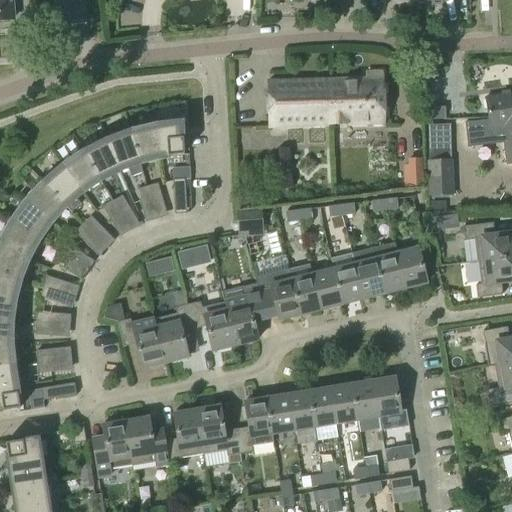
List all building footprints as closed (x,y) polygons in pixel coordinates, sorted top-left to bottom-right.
[(0,0),(0,20),(12,20),(10,0),(0,0)] [(330,81),(332,125),(383,123),(382,73),(364,74),(365,80),(330,81)] [(332,125),(330,81),(267,83),(268,127),(332,125)] [(506,164),(511,162),(511,94),(485,99),(490,128),(501,127),(506,164)] [(446,108),(433,108),(433,121),(446,120),(446,108)] [(451,151),(451,122),(429,122),(429,150),(451,151)] [(155,125),(160,158),(183,155),(182,138),(181,138),(181,123),(177,123),(158,125),(155,125)] [(160,158),(155,125),(152,126),(133,130),(130,131),(139,163),(152,160),(152,159),(160,158)] [(377,143),(379,131),(366,128),(364,140),(377,143)] [(108,139),(106,140),(119,170),(127,167),(130,177),(142,173),(139,163),(130,131),(127,132),(108,139)] [(119,170),(106,140),(103,141),(85,150),(83,152),(100,181),(101,180),(111,175),(111,174),(119,170)] [(282,148),(282,186),(292,186),(292,148),(282,148)] [(100,181),(83,152),(80,153),(64,164),(61,166),(81,192),(88,187),(89,188),(98,181),(100,181)] [(403,166),(403,188),(423,187),(422,159),(407,160),(407,166),(403,166)] [(453,196),(452,160),(427,161),(428,197),(453,196)] [(44,181),(42,183),(65,207),(72,214),(82,206),(75,197),(81,192),(61,166),(59,168),(44,181)] [(185,193),(184,180),(173,180),(173,194),(185,193)] [(65,207),(42,183),(40,185),(27,199),(25,202),(50,222),(56,216),(64,208),(65,207)] [(146,187),(150,200),(161,197),(157,184),(146,187)] [(150,200),(146,187),(136,190),(140,203),(150,200)] [(121,196),(112,202),(119,214),(128,208),(121,196)] [(396,199),(383,200),(385,210),(397,209),(396,199)] [(385,210),(383,200),(371,202),(372,212),(385,210)] [(11,220),(10,223),(38,240),(46,229),(45,229),(50,222),(25,202),(23,204),(11,220)] [(119,214),(112,202),(103,207),(109,219),(119,214)] [(353,204),(341,206),(342,216),(354,214),(353,204)] [(342,216),(341,206),(328,207),(329,217),(342,216)] [(310,209),(298,211),(299,221),(311,219),(310,209)] [(299,221),(298,211),(285,212),(286,223),(299,221)] [(239,231),(261,229),(260,212),(237,214),(239,231)] [(454,216),(445,217),(447,230),(456,229),(454,216)] [(82,225),(92,234),(100,227),(90,217),(82,225)] [(0,240),(0,246),(27,259),(31,251),(32,252),(37,242),(38,240),(10,223),(8,225),(0,240)] [(477,262),(511,257),(511,233),(494,236),(492,223),(463,227),(464,241),(474,240),(477,262)] [(92,234),(82,225),(74,232),(84,242),(92,234)] [(65,244),(59,253),(70,261),(76,251),(65,244)] [(404,288),(396,255),(393,244),(372,249),(383,293),(404,288)] [(0,272),(20,279),(20,278),(24,267),(27,259),(0,246),(0,272)] [(205,249),(192,252),(196,268),(209,264),(205,249)] [(372,249),(351,255),(362,298),(383,293),(372,249)] [(417,250),(396,255),(404,288),(427,282),(427,281),(425,281),(417,250)] [(70,261),(59,253),(53,263),(65,270),(70,261)] [(362,298),(351,255),(331,260),(333,270),(333,271),(341,304),(362,298)] [(511,257),(477,262),(480,285),(475,286),(477,299),(502,295),(500,283),(511,281),(511,257)] [(168,258),(158,261),(161,272),(172,270),(168,258)] [(291,281),(292,281),(290,270),(255,279),(257,288),(263,312),(275,309),(277,318),(276,318),(276,320),(299,314),(291,281)] [(341,304),(333,271),(312,276),(320,309),(341,304)] [(0,297),(13,300),(15,292),(16,292),(19,281),(20,279),(0,272),(0,297)] [(312,276),(292,281),(291,281),(299,314),(320,309),(312,276)] [(43,287),(56,291),(59,281),(46,277),(43,287)] [(56,291),(43,287),(39,298),(52,302),(56,291)] [(263,312),(257,288),(244,291),(246,297),(223,302),(234,345),(258,339),(258,338),(256,338),(251,315),(263,312)] [(172,296),(175,308),(174,308),(176,314),(154,320),(164,362),(188,356),(188,355),(187,356),(181,333),(193,330),(187,305),(184,293),(172,296)] [(13,300),(0,297),(0,320),(11,322),(11,320),(13,309),(12,308),(13,300)] [(234,345),(223,302),(201,308),(199,302),(187,305),(193,330),(205,327),(211,350),(210,350),(210,351),(234,345)] [(36,313),(35,324),(49,325),(50,314),(36,313)] [(164,362),(154,320),(131,325),(130,319),(117,323),(123,347),(135,344),(141,367),(140,367),(140,368),(164,362)] [(11,322),(0,320),(0,343),(10,343),(10,335),(11,335),(11,323),(11,322)] [(49,325),(35,324),(35,335),(48,336),(49,325)] [(493,367),(511,363),(511,339),(509,340),(506,327),(482,332),(484,345),(489,344),(493,367)] [(10,343),(0,343),(0,366),(13,365),(12,363),(11,352),(10,352),(10,343)] [(37,362),(50,361),(49,350),(36,352),(37,362)] [(50,361),(37,362),(38,373),(52,372),(50,361)] [(511,363),(493,367),(497,389),(486,391),(489,408),(511,403),(511,363)] [(15,378),(13,365),(0,366),(0,388),(15,386),(14,378),(15,378)] [(396,379),(372,383),(378,416),(380,431),(382,431),(381,430),(407,426),(407,427),(408,427),(405,410),(400,411),(395,381),(396,380),(396,379)] [(378,416),(372,383),(351,386),(356,420),(378,416)] [(19,409),(15,386),(0,388),(0,411),(2,412),(2,411),(19,409)] [(356,420),(351,386),(330,390),(335,423),(356,420)] [(42,400),(55,398),(54,387),(40,389),(42,400)] [(335,423),(330,390),(309,393),(314,427),(335,423)] [(314,427),(309,393),(288,396),(293,430),(314,427)] [(288,396),(266,400),(271,434),(293,430),(288,396)] [(248,428),(235,430),(239,455),(252,453),(251,447),(272,444),(271,434),(266,400),(242,404),(243,405),(244,405),(248,428)] [(239,455),(235,430),(223,432),(219,409),(221,409),(220,407),(196,411),(203,455),(226,451),(227,457),(239,455)] [(203,455),(196,411),(171,415),(172,416),(173,416),(177,439),(164,441),(168,466),(181,464),(180,458),(203,455)] [(511,451),(511,417),(498,421),(502,433),(507,432),(511,451)] [(163,431),(150,433),(148,420),(149,420),(149,419),(125,423),(132,466),(155,462),(156,468),(168,466),(164,441),(163,431)] [(102,428),(104,438),(91,440),(97,478),(110,476),(109,470),(132,466),(125,423),(100,427),(101,428),(102,428)] [(85,442),(84,433),(83,428),(71,430),(73,444),(85,442)] [(10,465),(41,460),(37,438),(22,441),(22,440),(5,443),(7,459),(9,459),(10,465)] [(411,446),(383,450),(385,463),(413,458),(411,446)] [(375,456),(363,458),(364,468),(377,466),(375,456)] [(387,475),(409,471),(407,459),(385,463),(387,475)] [(41,460),(10,465),(11,474),(9,474),(11,487),(44,482),(41,460)] [(81,476),(91,474),(89,462),(79,464),(81,476)] [(332,462),(320,464),(322,475),(334,473),(332,462)] [(377,466),(364,468),(366,478),(378,476),(377,466)] [(366,478),(364,468),(352,470),(354,480),(366,478)] [(334,473),(322,475),(323,485),(336,483),(334,473)] [(91,474),(81,476),(82,488),(93,487),(91,474)] [(323,485),(322,475),(309,477),(311,487),(323,485)] [(412,489),(410,477),(388,481),(390,492),(412,489)] [(281,495),(291,493),(289,481),(279,482),(281,495)] [(47,503),(44,482),(11,487),(13,500),(15,500),(17,508),(47,503)] [(380,482),(367,484),(369,494),(381,492),(380,482)] [(369,494),(367,484),(355,486),(356,496),(369,494)] [(341,511),(338,489),(324,491),(326,501),(327,501),(328,511),(341,511)] [(326,501),(324,491),(312,493),(313,503),(326,501)] [(291,493),(281,495),(283,507),(293,506),(291,493)] [(470,511),(471,511),(486,509),(483,498),(468,501),(470,511)] [(48,511),(47,503),(17,508),(17,511),(48,511)]
